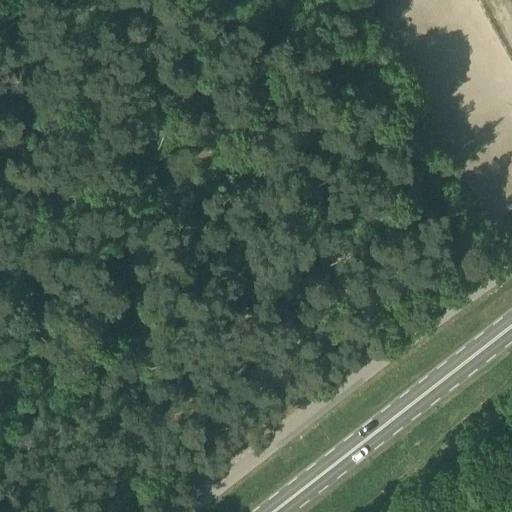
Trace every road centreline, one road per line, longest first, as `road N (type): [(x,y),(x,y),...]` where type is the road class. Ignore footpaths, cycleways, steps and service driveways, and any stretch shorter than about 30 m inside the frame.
road 1 (unclassified): [(184,511),(511,263)]
road 2 (primary): [(271,511),(511,328)]
